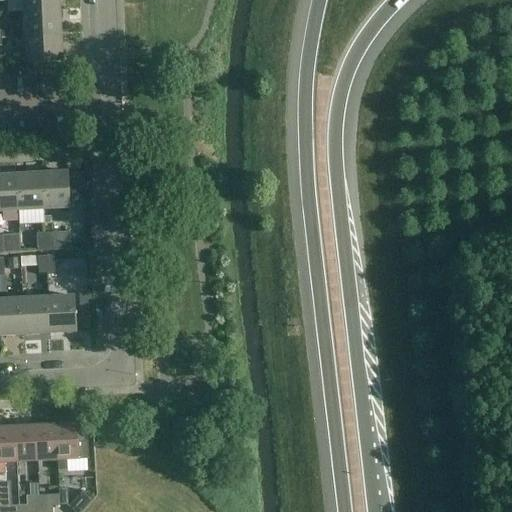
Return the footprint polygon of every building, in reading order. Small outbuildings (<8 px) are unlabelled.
[(23,0),(24,13),(60,11),(59,0),(23,0)] [(24,13),(25,38),(62,36),(60,11),(24,13)] [(63,62),(62,36),(25,38),(27,64),(63,62)] [(68,173),(42,174),(44,211),(70,209),(68,173)] [(19,212),(44,211),(42,174),(17,175),(19,212)] [(0,212),(19,212),(17,175),(0,176),(0,212)] [(38,252),(46,252),(45,233),(37,234),(38,252)] [(45,233),(46,252),(55,251),(53,233),(45,233)] [(55,256),(47,257),(48,275),(56,274),(55,256)] [(40,275),(48,275),(47,257),(39,257),(40,275)] [(48,298),(50,334),(77,333),(75,297),(48,298)] [(23,299),(25,336),(50,334),(48,298),(23,299)] [(0,300),(0,336),(0,337),(25,336),(23,299),(0,300)] [(47,357),(46,344),(30,345),(30,358),(47,357)] [(77,424),(57,425),(58,461),(72,461),(72,468),(75,470),(80,470),(80,471),(80,462),(79,460),(89,460),(88,443),(78,443),(77,424)] [(58,461),(57,425),(36,427),(38,462),(37,463),(38,474),(58,473),(57,461),(58,461)] [(36,427),(16,428),(18,464),(37,463),(38,462),(36,427)] [(16,428),(0,428),(0,473),(6,473),(5,464),(18,464),(16,428)] [(61,495),(61,506),(70,506),(69,489),(60,490),(60,495),(61,495)] [(73,511),(82,511),(92,501),(82,492),(69,507),(73,511)] [(53,507),(61,506),(61,495),(60,495),(52,496),(53,507)]
